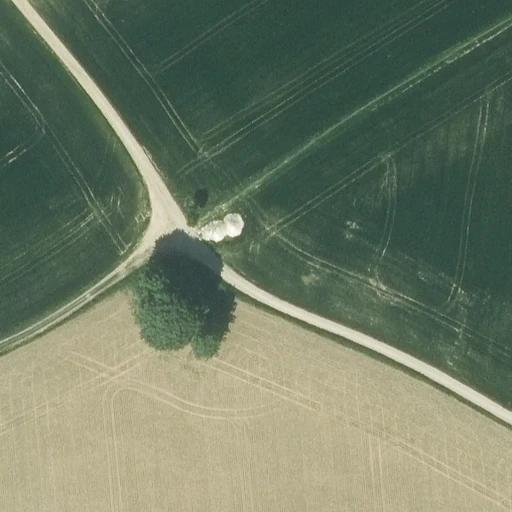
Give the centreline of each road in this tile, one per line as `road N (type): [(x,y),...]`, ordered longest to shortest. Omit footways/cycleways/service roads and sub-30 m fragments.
road 1 (unclassified): [(18,0),(227,277),(511,417)]
road 2 (track): [(0,345),(185,229)]
